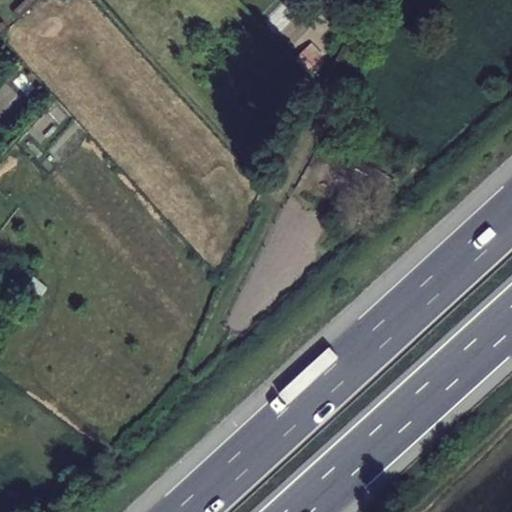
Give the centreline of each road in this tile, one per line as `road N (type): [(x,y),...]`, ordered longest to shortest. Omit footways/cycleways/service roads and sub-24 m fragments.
road 1 (motorway): [(511,213),(185,511)]
road 2 (motorway): [(299,511),(511,319)]
